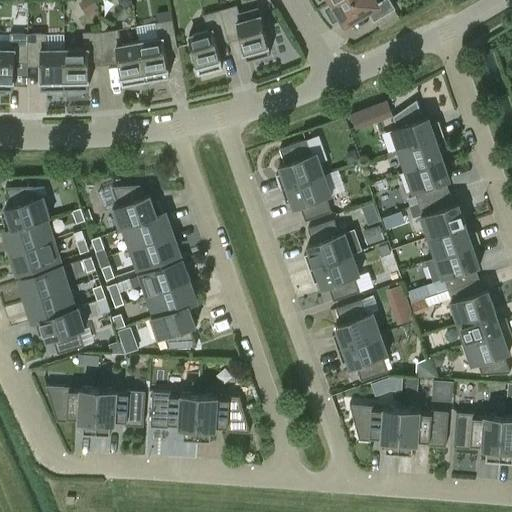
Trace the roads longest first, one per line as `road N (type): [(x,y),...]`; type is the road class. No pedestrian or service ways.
road 1 (residential): [(349,486),(228,118)]
road 2 (residential): [(174,128),(298,481)]
road 3 (residential): [(0,350),(46,451),(68,466),(298,481)]
road 4 (residential): [(511,226),(445,32)]
road 5 (residential): [(174,128),(116,139),(0,138)]
road 6 (residential): [(349,486),(511,497)]
road 7 (residential): [(445,32),(335,84)]
